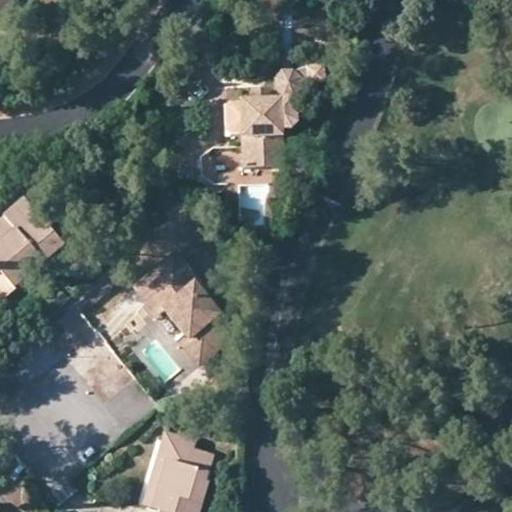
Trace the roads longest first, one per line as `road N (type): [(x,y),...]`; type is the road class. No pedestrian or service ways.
road 1 (residential): [(269,511),(264,447),(288,282),(359,126),(390,0)]
road 2 (tertiary): [(183,0),(100,94),(68,114),(0,128)]
